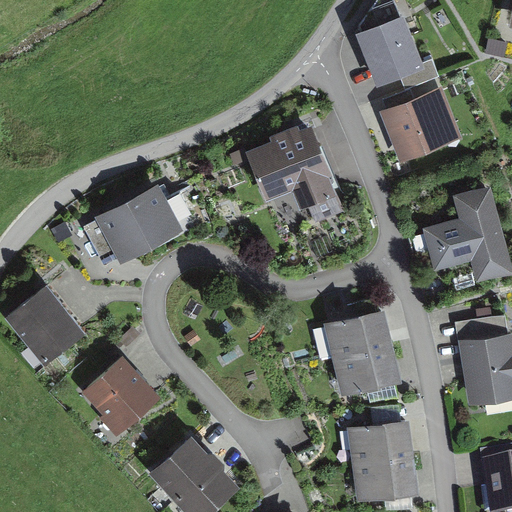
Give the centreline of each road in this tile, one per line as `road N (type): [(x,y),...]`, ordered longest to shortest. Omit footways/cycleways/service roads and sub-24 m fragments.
road 1 (residential): [(399,256),(307,288),(274,283),(212,252),(194,252),(163,271),(152,311),(160,335),(257,450),(274,485)]
road 2 (residential): [(312,57),(239,115),(88,174),(51,200),(0,261)]
road 3 (residential): [(399,256),(446,452),(450,511)]
road 4 (residential): [(312,57),(348,111),(399,256)]
